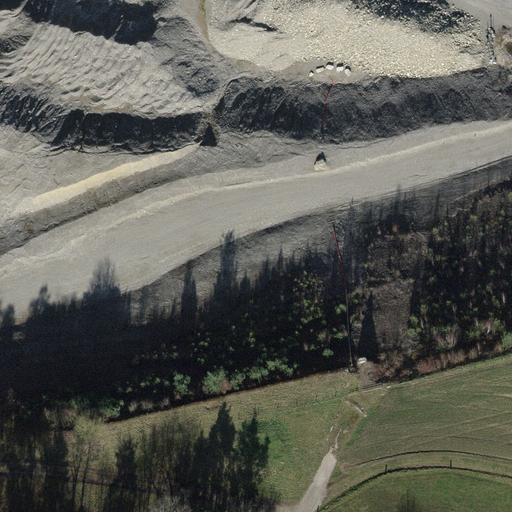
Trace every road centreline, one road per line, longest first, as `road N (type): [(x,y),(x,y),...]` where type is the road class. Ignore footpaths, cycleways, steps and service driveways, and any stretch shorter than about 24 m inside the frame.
road 1 (track): [(286,511),(172,485),(0,468)]
road 2 (residential): [(310,511),(380,467),(413,459),(511,473)]
road 3 (residential): [(306,511),(374,383)]
